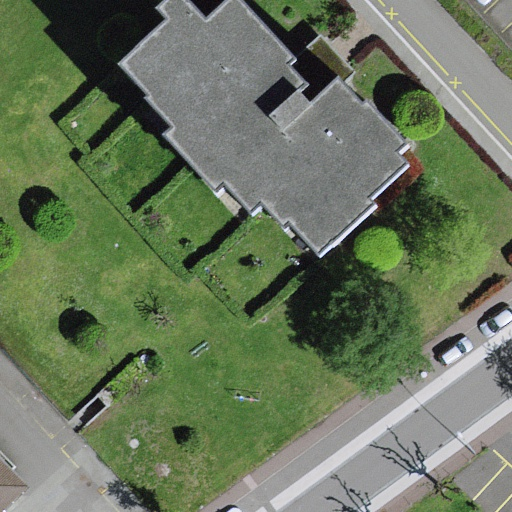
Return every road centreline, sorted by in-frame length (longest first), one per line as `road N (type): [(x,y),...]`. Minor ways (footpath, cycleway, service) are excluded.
road 1 (residential): [(511,388),(340,511)]
road 2 (residential): [(511,132),(385,0)]
